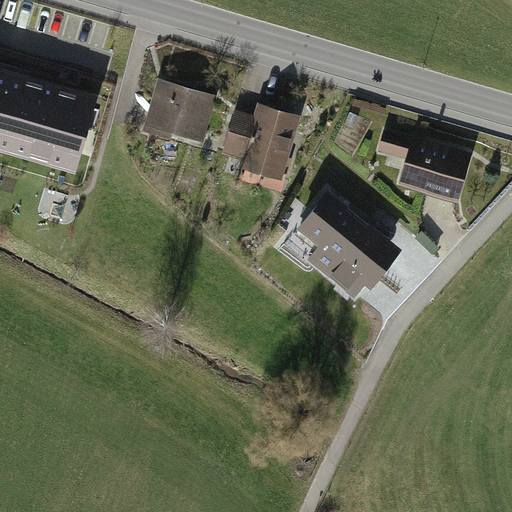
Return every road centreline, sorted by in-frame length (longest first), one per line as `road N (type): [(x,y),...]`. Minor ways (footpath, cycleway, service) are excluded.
road 1 (tertiary): [(511,112),(128,0)]
road 2 (residential): [(308,511),(407,314),(511,198)]
